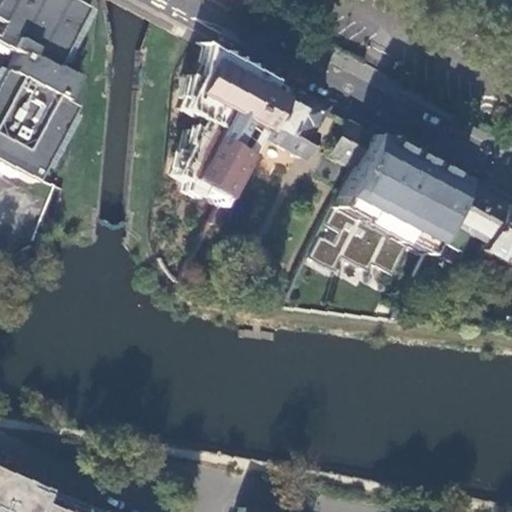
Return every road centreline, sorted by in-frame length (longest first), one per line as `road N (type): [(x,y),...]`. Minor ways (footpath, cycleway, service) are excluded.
road 1 (tertiary): [(511,174),(176,0)]
road 2 (residential): [(213,480),(334,511)]
